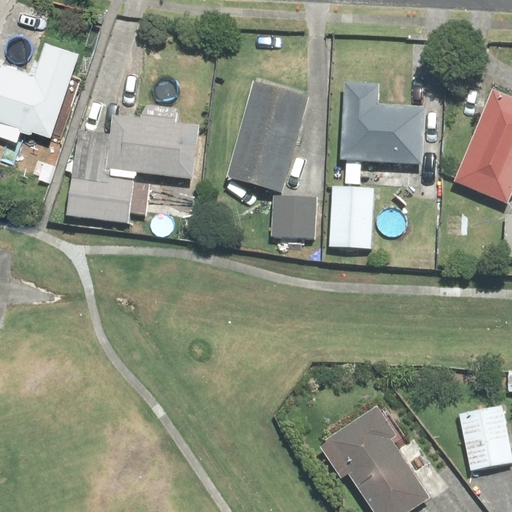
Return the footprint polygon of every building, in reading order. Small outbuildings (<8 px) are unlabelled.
[(0,60),(0,115),(17,120),(49,131),(77,49),(44,38),(34,69),(0,59),(0,60)] [(256,84),(228,181),(284,197),(312,100),(256,84)] [(381,88),(346,86),(342,164),(424,168),(427,110),(380,108),(381,88)] [(511,100),(494,94),(456,186),(509,208),(511,199),(511,100)] [(142,122),(115,119),(109,173),(195,184),(202,129),(178,126),(180,111),(144,106),(142,122)] [(375,192),(333,189),(330,250),(372,252),(375,192)] [(273,200),(272,241),(319,243),(320,202),(273,200)] [(511,457),(501,407),(459,416),(472,475),(511,465),(511,457)] [(379,410),(321,450),(343,483),(349,478),(372,511),(417,511),(433,501),(393,443),(399,439),(379,410)]
